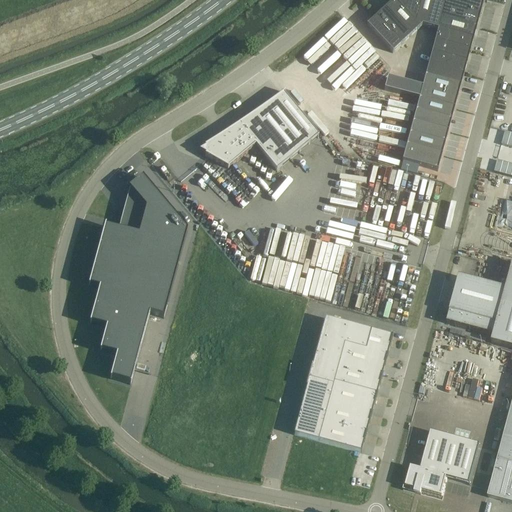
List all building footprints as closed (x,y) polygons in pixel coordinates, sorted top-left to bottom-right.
[(393,53),(422,26),(409,0),(394,0),(367,26),(393,53)] [(409,0),(422,26),(438,30),(425,77),(461,87),(483,5),(465,0),(409,0)] [(419,99),(402,162),(438,172),(460,88),(461,87),(425,77),(419,99)] [(419,100),(422,88),(387,79),(384,90),(419,100)] [(284,95),(285,93),(284,94),(282,95),(283,96),(257,117),(254,115),(250,118),(239,125),(227,133),(229,134),(227,135),(226,134),(221,138),(222,139),(221,140),(219,138),(216,140),(205,147),(205,148),(200,152),(205,155),(205,156),(228,169),(256,146),(277,171),(319,137),(284,95)] [(507,147),(511,133),(505,132),(501,145),(507,147)] [(494,173),(500,174),(503,163),(497,161),(494,173)] [(509,164),(503,163),(500,174),(506,176),(509,164)] [(398,188),(406,192),(412,177),(404,174),(398,188)] [(105,228),(89,287),(99,290),(90,324),(106,329),(100,352),(117,356),(110,379),(130,385),(130,386),(149,315),(163,319),(187,232),(142,178),(129,190),(146,210),(139,237),(105,228)] [(268,201),(277,193),(264,181),(256,190),(268,201)] [(381,204),(386,187),(369,182),(369,184),(374,186),(370,200),(381,204)] [(459,278),(447,324),(494,337),(492,345),(511,350),(511,269),(510,277),(506,290),(459,278)] [(325,320),(294,435),(361,454),(393,338),(325,320)] [(498,459),(488,498),(511,504),(511,406),(506,430),(498,459)] [(411,469),(406,488),(416,491),(415,494),(421,495),(422,492),(442,498),(447,479),(470,485),(480,446),(431,433),(421,471),(411,469)]
